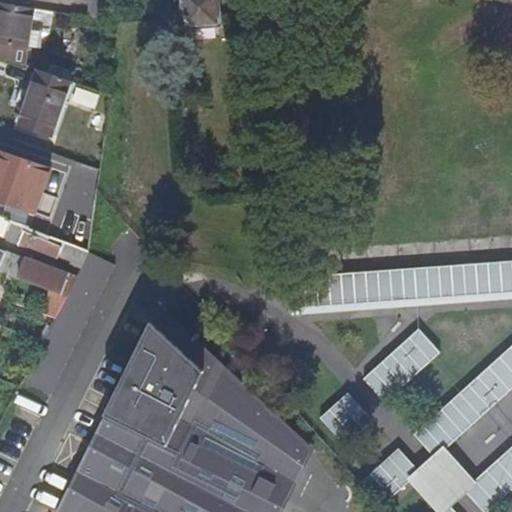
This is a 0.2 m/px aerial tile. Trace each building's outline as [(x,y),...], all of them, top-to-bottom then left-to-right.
[(89,0),(89,18),(116,23),(117,0),(89,0)] [(184,0),(187,28),(218,26),(218,0),(184,0)] [(0,56),(26,66),(35,9),(0,2),(0,56)] [(39,70),(19,125),(53,137),(73,82),(39,70)] [(53,137),(19,125),(19,126),(52,138),(53,137)] [(511,236),(511,132),(333,144),(340,248),(511,236)] [(0,201),(34,214),(49,169),(0,152),(0,201)] [(89,254),(89,251),(2,219),(0,218),(0,235),(22,246),(57,261),(58,258),(83,269),(89,254)] [(0,272),(18,280),(25,260),(5,254),(0,267),(0,272)] [(44,342),(23,381),(51,395),(115,265),(89,254),(83,269),(77,279),(67,298),(44,342)] [(67,298),(77,279),(25,260),(18,280),(67,298)] [(511,265),(288,278),(290,310),(511,297),(511,265)] [(271,511),(303,449),(161,317),(65,511),(271,511)] [(426,334),(369,384),(393,408),(448,358),(426,334)] [(511,359),(421,441),(442,466),(511,403),(511,359)] [(376,422),(355,399),(327,423),(348,447),(376,422)] [(369,489),(389,511),(392,511),(428,479),(406,455),(369,489)] [(511,460),(471,497),(483,511),(502,511),(511,503),(511,460)]
